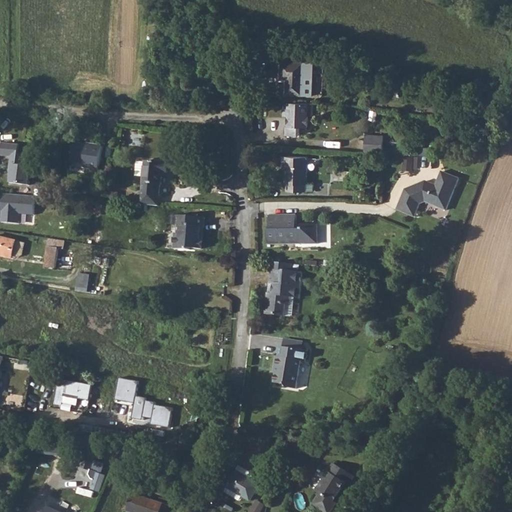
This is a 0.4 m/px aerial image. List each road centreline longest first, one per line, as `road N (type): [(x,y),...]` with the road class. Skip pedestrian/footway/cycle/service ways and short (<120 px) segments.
road 1 (unclassified): [(0,106),(233,120),(244,207),(238,370),(230,454),(204,511)]
road 2 (track): [(233,120),(226,0)]
